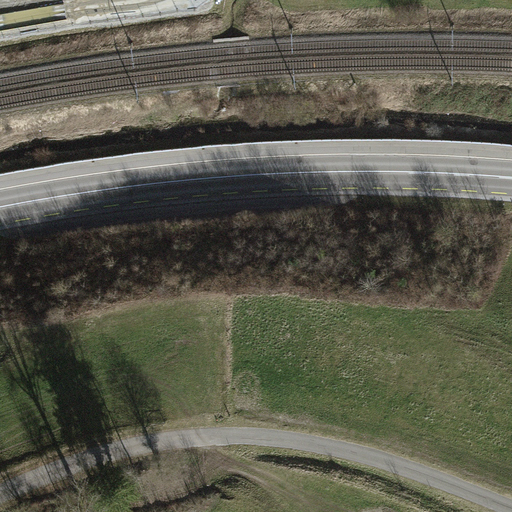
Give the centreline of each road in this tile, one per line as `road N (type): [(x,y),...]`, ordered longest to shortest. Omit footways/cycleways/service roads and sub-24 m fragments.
road 1 (primary): [(0,206),(171,181),(334,171),(511,178)]
road 2 (unclassified): [(224,433),(320,445),(434,476),(511,508)]
road 3 (unclassified): [(224,433),(149,442),(43,470),(0,493)]
road 4 (residential): [(154,0),(0,24)]
